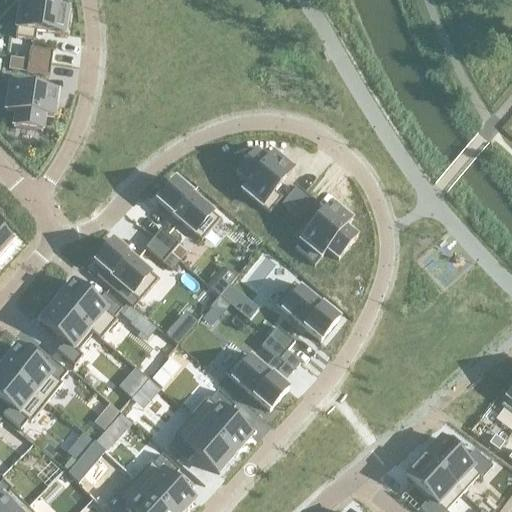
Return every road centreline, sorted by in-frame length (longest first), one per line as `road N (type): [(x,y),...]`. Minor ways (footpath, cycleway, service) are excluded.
road 1 (residential): [(54,235),(83,231),(178,148),(248,119),(317,133),(369,186),(387,237),(367,321),(327,386),(211,511)]
road 2 (residential): [(87,0),(88,84),(76,132),(33,201)]
road 3 (residential): [(315,511),(430,420)]
